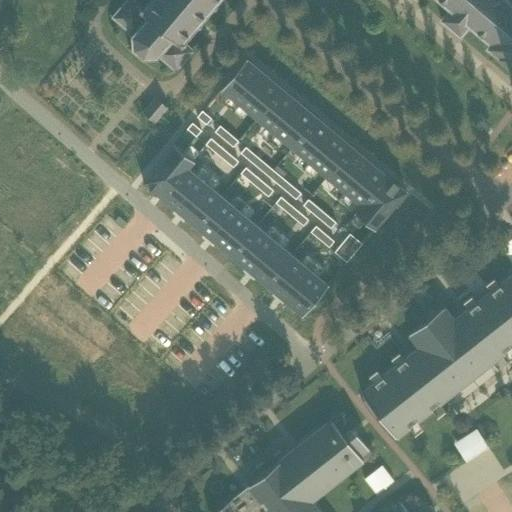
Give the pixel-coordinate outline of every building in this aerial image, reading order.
[(511,1),(510,0),(146,0),(143,5),(137,0),(137,1),(135,0),(124,0),(112,15),(132,33),(134,46),(142,53),(155,53),(175,70),(193,49),(186,43),(201,23),(196,19),(212,0),(415,0),(416,0),(441,0),(449,6),(440,16),(460,33),(469,23),(489,40),(485,44),(510,65),(508,68),(511,70),(511,1)] [(242,53),(215,85),(216,86),(217,85),(252,114),(277,84),(242,54),(243,54),(242,53)] [(277,84),(252,114),(287,144),(312,113),(277,84)] [(155,123),(168,107),(155,97),(142,112),(155,123)] [(198,106),(192,113),(200,119),(203,116),(206,113),(198,106)] [(203,116),(200,119),(208,126),(211,123),(214,119),(206,113),(203,116)] [(312,113),(287,144),(322,173),(347,142),(312,113)] [(187,119),(182,125),(191,132),(197,126),(187,119)] [(211,123),(208,126),(221,137),(227,130),(214,119),(211,123)] [(207,135),(201,141),(211,149),(216,142),(207,135)] [(170,141),(139,178),(157,194),(183,163),(184,164),(189,158),(190,158),(191,157),(170,140),(169,141),(170,141)] [(238,140),(233,146),(245,157),(248,154),(251,150),(238,140)] [(216,142),(211,149),(220,156),(225,150),(216,142)] [(347,142),(322,173),(356,201),(357,202),(382,171),(347,142)] [(225,150),(220,156),(229,164),(234,158),(225,150)] [(248,154),(245,157),(253,164),(256,160),(259,157),(251,150),(248,154)] [(256,160),(253,164),(261,171),(264,167),(267,164),(259,157),(256,160)] [(183,163),(157,194),(192,223),(218,192),(184,164),(183,163)] [(242,164),(236,170),(246,178),(251,172),(242,164)] [(264,167),(261,171),(269,177),(272,174),(275,171),(267,164),(264,167)] [(272,174),(269,177),(277,184),(280,181),(283,177),(275,171),(272,174)] [(350,207),(349,208),(370,226),(371,225),(370,224),(401,187),(382,171),(357,202),(356,201),(350,208),(350,207)] [(251,172),(246,178),(255,185),(260,179),(251,172)] [(280,181),(277,184),(290,195),(296,188),(283,177),(280,181)] [(260,179),(255,185),(264,193),(269,187),(260,179)] [(218,192),(192,223),(227,252),(253,222),(218,192)] [(277,193),(271,199),(281,207),(286,201),(277,193)] [(307,198),(302,204),(315,215),(318,212),(320,208),(307,198)] [(286,201),(281,207),(290,215),(295,209),(286,201)] [(318,212),(315,215),(323,222),(326,218),(328,215),(320,208),(318,212)] [(295,209),(290,215),(299,222),(304,216),(295,209)] [(326,218),(323,222),(331,229),(334,225),(336,222),(328,215),(326,218)] [(253,222),(227,252),(262,282),(288,251),(253,222)] [(312,222),(306,229),(316,236),(321,230),(312,222)] [(334,225),(331,229),(339,235),(342,232),(344,229),(336,222),(334,225)] [(342,232),(339,235),(351,246),(357,239),(344,229),(342,232)] [(321,230),(316,236),(325,244),(330,238),(321,230)] [(338,239),(330,248),(336,254),(344,245),(338,239)] [(344,245),(336,254),(342,259),(350,250),(344,245)] [(288,251),(262,282),(297,311),(297,312),(298,312),(324,280),(323,279),(323,280),(288,251)] [(362,392),(361,393),(395,436),(396,435),(511,344),(511,274),(511,275),(454,321),(443,307),(442,306),(408,332),(409,333),(410,333),(420,347),(362,392)] [(387,511),(318,511),(309,500),(361,459),(362,459),(363,459),(359,454),(367,448),(368,448),(352,427),(351,428),(344,434),(332,419),(331,420),(213,511),(409,511),(401,501),(400,502),(387,511)] [(488,447),(476,429),(459,439),(472,458),(488,447)] [(381,465),(364,478),(376,494),(394,481),(381,465)]
